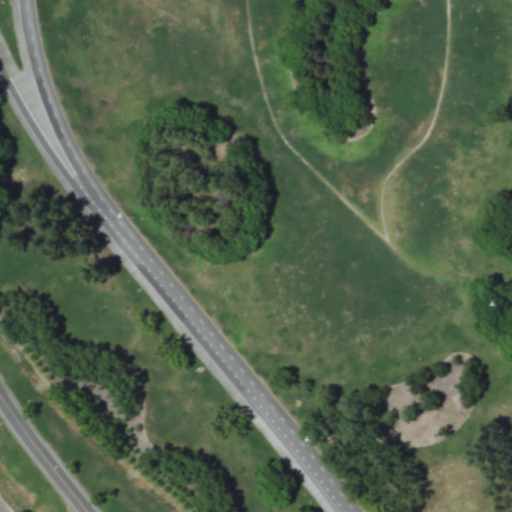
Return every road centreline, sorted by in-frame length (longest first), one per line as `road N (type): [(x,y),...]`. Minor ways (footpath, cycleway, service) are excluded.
road 1 (secondary): [(97,205),(343,511)]
road 2 (tertiary): [(23,0),(45,97),(97,205)]
road 3 (residential): [(0,72),(68,182),(97,205)]
road 4 (residential): [(0,403),(82,511)]
